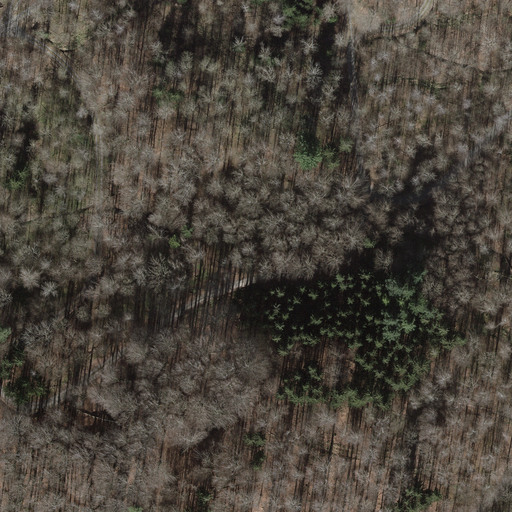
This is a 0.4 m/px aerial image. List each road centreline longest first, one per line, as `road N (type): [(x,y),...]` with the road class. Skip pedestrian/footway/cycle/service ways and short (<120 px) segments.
road 1 (track): [(365,212),(351,253),(219,289),(47,404),(18,405),(0,390)]
road 2 (track): [(0,353),(84,295),(99,222),(95,114),(48,49),(5,25)]
road 3 (track): [(365,212),(368,199),(429,192),(511,110)]
road 4 (track): [(349,30),(368,199)]
